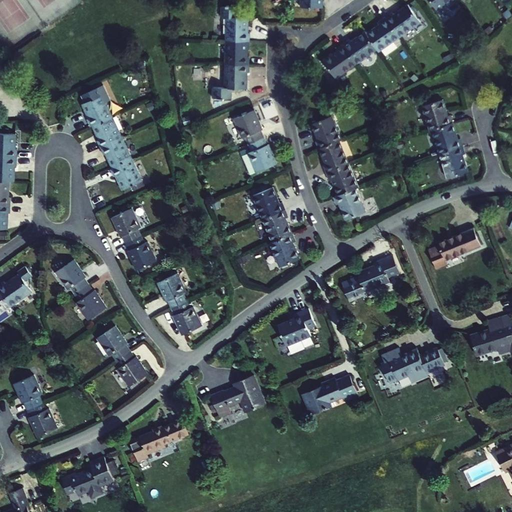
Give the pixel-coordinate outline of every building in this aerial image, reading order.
[(430,0),(438,10),(452,0),(430,0)] [(386,17),(400,37),(421,22),(409,4),(394,15),(393,12),(386,17)] [(226,9),(222,9),(221,18),(227,18),(226,41),(248,41),(250,41),(250,33),(248,33),(249,18),(238,18),(238,10),(229,9),(229,8),(226,8),(226,9)] [(367,34),(378,49),(379,51),(400,37),(386,17),(380,21),(381,24),(367,34)] [(357,64),(378,49),(367,34),(365,32),(351,42),(350,40),(343,44),(357,64)] [(248,41),(226,41),(226,65),(250,65),(250,57),(248,57),(248,41)] [(336,78),(357,64),(343,44),(337,49),(338,51),(324,60),(336,78)] [(250,65),(226,65),(226,88),(215,88),(215,98),(221,98),(221,100),(226,100),(226,99),(232,99),(232,89),(247,89),(248,73),(249,73),(250,65)] [(103,95),(82,104),(89,119),(88,119),(91,127),(93,126),(113,117),(103,95)] [(430,130),(433,130),(453,123),(451,115),(448,116),(443,99),(422,106),(430,130)] [(246,137),(249,144),(265,138),(262,130),(263,130),(255,111),(235,119),(243,138),(246,137)] [(317,141),(320,148),(340,140),(343,139),(333,116),(312,124),(319,140),(317,141)] [(123,138),(113,117),(93,126),(100,140),(98,141),(101,148),(123,138)] [(458,139),(453,123),(433,130),(440,153),(463,146),(461,139),(458,139)] [(0,133),(0,157),(17,158),(17,150),(16,150),(16,134),(0,133)] [(113,169),(133,159),(123,138),(101,148),(105,155),(106,154),(113,169)] [(252,151),(249,152),(257,172),(277,163),(269,144),(267,145),(265,138),(249,144),(252,151)] [(324,165),(327,172),(350,163),(340,140),(320,148),(327,164),(324,165)] [(465,153),(463,146),(440,153),(448,178),(468,171),(463,154),(465,153)] [(17,158),(0,157),(0,180),(10,181),(15,182),(15,165),(17,165),(17,158)] [(143,181),(133,159),(113,169),(111,169),(115,177),(117,176),(123,191),(143,181)] [(333,178),(339,195),(357,187),(359,187),(350,163),(327,172),(330,179),(333,178)] [(10,181),(0,180),(0,204),(11,205),(11,198),(9,198),(10,181)] [(263,219),(285,210),(282,202),(280,204),(273,187),(253,195),(263,219)] [(339,195),(334,196),(338,204),(340,203),(347,219),(367,211),(357,187),(339,195)] [(11,205),(0,204),(0,229),(8,229),(9,213),(10,213),(11,205)] [(138,229),(141,227),(132,208),(113,217),(122,236),(123,236),(126,243),(142,236),(138,229)] [(285,210),(263,219),(272,242),(292,234),(286,218),(288,217),(285,210)] [(481,245),(474,228),(439,242),(440,244),(429,249),(436,268),(448,263),(447,259),(481,245)] [(272,242),(271,243),(280,267),(300,258),(293,242),(295,241),(292,234),(272,242)] [(130,250),(129,251),(137,269),(157,261),(148,242),(145,243),(142,236),(126,243),(130,250)] [(375,265),(357,272),(359,276),(342,283),(349,300),(366,294),(365,291),(390,281),(388,277),(400,272),(393,254),(374,262),(375,265)] [(89,284),(85,278),(86,277),(74,260),(56,272),(68,289),(71,287),(75,293),(89,284)] [(0,284),(0,289),(12,306),(32,291),(25,281),(33,276),(26,267),(18,272),(20,274),(6,284),(4,282),(0,284)] [(178,273),(158,283),(167,302),(169,301),(172,308),(187,301),(184,294),(187,292),(178,273)] [(89,284),(75,293),(79,300),(76,302),(89,320),(107,307),(95,290),(94,291),(89,284)] [(0,314),(12,306),(0,289),(0,314)] [(187,301),(172,308),(176,315),(174,316),(182,335),(202,325),(194,306),(190,308),(187,301)] [(316,325),(309,309),(293,315),(294,319),(278,325),(286,346),(311,336),(308,329),(316,325)] [(502,318),(487,322),(489,329),(470,335),(477,355),(498,349),(500,352),(511,349),(511,352),(511,316),(511,315),(502,318)] [(126,344),(128,343),(116,325),(97,338),(109,355),(112,353),(116,359),(130,350),(126,344)] [(397,379),(425,367),(427,372),(435,369),(435,368),(444,363),(438,347),(428,351),(429,354),(421,357),(417,348),(402,354),(398,348),(386,353),(397,379)] [(121,366),(118,368),(130,386),(148,374),(136,356),(135,357),(130,350),(116,359),(121,366)] [(24,402),(27,409),(43,402),(40,395),(43,394),(34,375),(14,383),(23,402),(24,402)] [(359,396),(352,378),(351,375),(338,380),(337,378),(322,384),(323,386),(302,395),(311,415),(331,407),(330,403),(344,397),(345,402),(359,396)] [(266,404),(254,376),(241,381),(242,384),(236,387),(225,391),(224,391),(212,396),(218,411),(219,411),(222,417),(232,413),(230,406),(242,401),(247,413),(266,404)] [(43,402),(27,409),(31,416),(29,417),(38,436),(58,428),(49,408),(46,409),(43,402)] [(154,431),(130,440),(138,461),(149,457),(148,453),(166,446),(165,444),(190,434),(183,419),(164,427),(163,425),(153,429),(154,431)] [(506,471),(511,468),(511,445),(497,453),(506,471)] [(117,474),(113,465),(108,467),(107,463),(104,457),(91,462),(93,468),(76,475),(76,473),(62,478),(67,490),(75,487),(77,491),(79,495),(89,491),(92,498),(104,493),(101,486),(114,481),(113,476),(117,474)] [(31,509),(23,488),(9,493),(15,509),(10,511),(10,509),(2,511),(29,511),(29,510),(31,509)]
